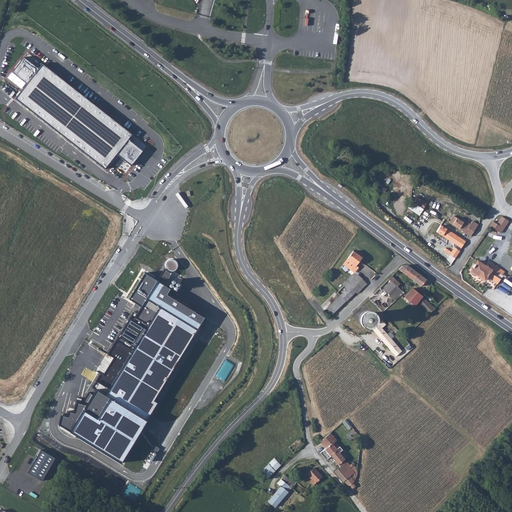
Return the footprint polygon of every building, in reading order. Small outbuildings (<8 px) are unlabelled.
[(302,28),(303,11),(295,10),(294,27),(302,28)] [(42,64),(38,62),(35,66),(23,57),(12,72),(27,83),(15,99),(104,169),(109,163),(111,165),(115,160),(116,161),(119,157),(131,166),(142,151),(128,139),(132,134),(42,64)] [(412,202),(422,209),(427,202),(417,196),(412,202)] [(449,222),(470,235),(476,226),(469,222),(467,225),(453,216),(449,222)] [(494,225),(491,223),(488,227),(500,234),(508,221),(500,216),(494,225)] [(441,234),(454,244),(460,247),(464,241),(446,229),(441,234)] [(458,251),(452,247),(448,253),(454,257),(458,251)] [(363,257),(355,251),(345,264),(356,272),(359,267),(357,265),(363,257)] [(419,286),(427,277),(408,262),(402,263),(398,267),(419,286)] [(476,278),(483,267),(476,262),(469,273),(476,278)] [(496,285),(502,277),(496,273),(498,271),(491,266),(489,270),(483,267),(476,278),(474,281),(480,285),(485,278),(496,285)] [(169,288),(145,272),(129,299),(141,306),(137,314),(133,311),(107,355),(113,357),(104,375),(98,372),(92,386),(97,390),(93,395),(88,393),(83,404),(77,402),(75,413),(69,412),(68,417),(61,415),(59,425),(72,432),(120,461),(157,402),(153,399),(203,316),(166,294),(169,288)] [(359,292),(368,283),(358,274),(353,273),(343,283),(347,287),(354,294),(357,291),(359,292)] [(397,283),(389,274),(386,277),(389,280),(395,286),(397,283)] [(399,290),(395,286),(389,280),(380,289),(390,299),(399,290)] [(347,287),(341,294),(326,309),(332,315),(354,294),(347,287)] [(429,311),(434,306),(411,287),(402,296),(404,298),(403,300),(408,305),(410,303),(412,306),(417,301),(429,311)] [(369,316),(370,314),(369,312),(368,310),(365,308),(363,308),(361,309),(359,310),(357,312),(357,315),(358,317),(360,319),(362,320),(364,320),(366,320),(368,318),(369,316)] [(383,343),(390,338),(379,326),(373,331),(383,343)] [(383,343),(392,354),(398,348),(390,338),(383,343)] [(348,429),(351,426),(345,419),(342,421),(348,429)] [(339,443),(329,432),(318,441),(325,449),(331,444),(334,447),(336,445),(339,443)] [(293,453),(303,443),(298,438),(288,448),(293,453)] [(342,452),(336,445),(334,447),(331,444),(325,449),(320,454),(327,462),(332,458),(342,470),(336,474),(345,484),(347,482),(353,490),(356,488),(354,485),(356,483),(352,479),(355,476),(352,472),(354,471),(352,468),(351,469),(339,455),(342,452)] [(55,457),(41,449),(28,472),(42,480),(55,457)] [(273,457),(256,471),(259,474),(261,473),(265,477),(281,463),(276,458),(275,459),(273,457)] [(309,479),(307,481),(308,482),(307,483),(310,486),(320,476),(311,467),(304,474),(309,479)] [(284,474),(281,478),(286,483),(290,487),(295,483),(289,476),(287,477),(284,474)] [(265,500),(267,502),(271,505),(287,490),(284,486),(286,483),(281,478),(275,483),(278,486),(265,500)]
